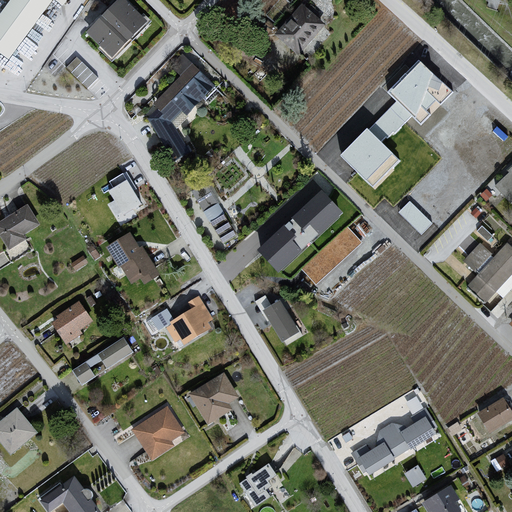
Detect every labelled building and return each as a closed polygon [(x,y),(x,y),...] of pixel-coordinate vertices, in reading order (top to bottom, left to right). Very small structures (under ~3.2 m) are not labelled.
[(12,0),(0,17),(0,51),(12,60),(53,2),(62,8),(67,0),(12,0)] [(90,36),(114,60),(149,24),(125,1),(90,36)] [(279,36),(302,56),(328,27),(305,7),(279,36)] [(78,54),(68,63),(88,85),(98,76),(78,54)] [(143,119),(176,163),(192,154),(176,131),(218,86),(181,56),(169,69),(181,81),(143,119)] [(451,92),(418,60),(388,92),(421,124),(451,92)] [(400,161),(367,129),(341,155),(374,187),(400,161)] [(511,172),(495,188),(511,205),(511,172)] [(110,183),(114,190),(128,182),(124,174),(110,183)] [(114,190),(110,192),(124,216),(142,206),(128,182),(114,190)] [(207,183),(193,192),(224,244),(238,236),(207,183)] [(344,216),(323,194),(259,253),(280,275),(344,216)] [(421,231),(433,220),(411,198),(399,209),(421,231)] [(0,225),(0,236),(11,252),(26,242),(23,237),(40,225),(28,207),(0,225)] [(483,223),(478,228),(488,238),(493,233),(483,223)] [(347,227),(302,269),(317,286),(363,244),(347,227)] [(145,287),(160,278),(143,248),(141,250),(132,234),(107,248),(128,286),(141,279),(145,287)] [(467,288),(485,306),(511,277),(511,247),(508,244),(494,258),(480,245),(467,258),(482,272),(467,288)] [(76,266),(88,260),(85,255),(73,262),(76,266)] [(271,321),(285,345),(300,336),(280,303),(272,308),(265,297),(255,304),(267,324),(271,321)] [(181,341),(185,346),(216,327),(198,298),(186,304),(189,309),(173,319),(168,310),(151,320),(169,349),(181,341)] [(50,322),(66,346),(83,335),(81,332),(93,324),(80,303),(50,322)] [(74,372),(84,387),(138,351),(128,335),(74,372)] [(192,394),(210,425),(234,410),(230,404),(240,398),(225,374),(192,394)] [(412,410),(422,407),(419,395),(409,399),(412,410)] [(480,414),(491,433),(511,421),(511,411),(505,399),(480,414)] [(131,429),(153,463),(175,449),(172,446),(185,438),(165,407),(131,429)] [(0,422),(0,439),(13,454),(38,432),(17,408),(0,422)] [(348,453),(362,473),(365,478),(440,434),(424,408),(407,418),(413,426),(407,429),(389,423),(377,432),(374,447),(368,452),(364,445),(348,453)] [(418,462),(405,471),(414,484),(427,475),(418,462)] [(241,484),(257,508),(270,499),(269,497),(283,487),(269,466),(241,484)] [(103,511),(77,476),(42,502),(50,511),(53,511),(64,504),(69,511),(103,511)] [(422,502),(427,511),(461,511),(457,504),(461,501),(452,486),(422,502)]
